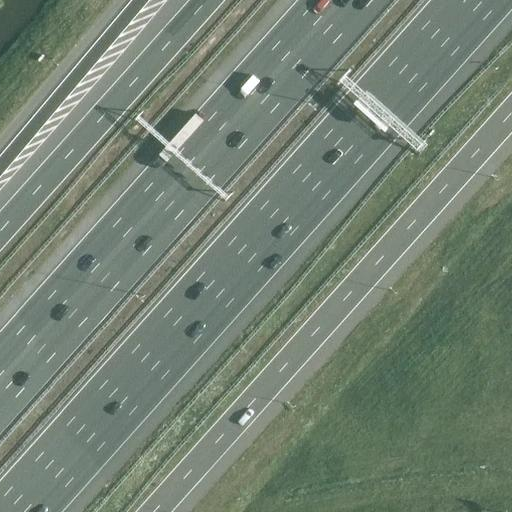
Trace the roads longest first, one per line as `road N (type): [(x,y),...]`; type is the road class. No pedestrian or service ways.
road 1 (motorway): [(22,511),(479,0)]
road 2 (motorway): [(153,511),(511,113)]
road 3 (motorway): [(335,0),(0,374)]
road 4 (motorway): [(200,0),(0,224)]
road 5 (motorway): [(133,0),(0,163)]
